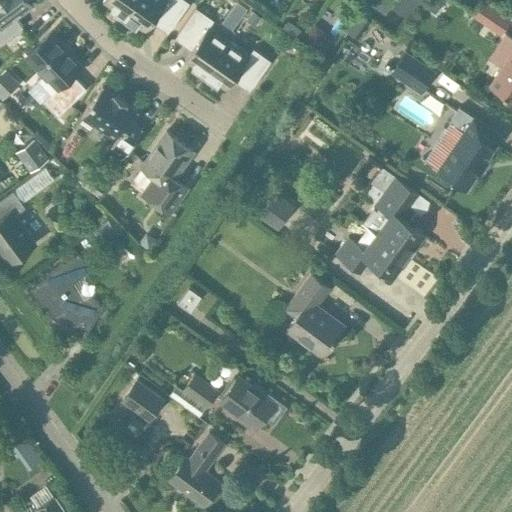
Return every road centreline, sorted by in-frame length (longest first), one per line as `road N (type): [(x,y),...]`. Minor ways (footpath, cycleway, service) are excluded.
road 1 (unclassified): [(298,511),(511,211)]
road 2 (residential): [(241,133),(116,51),(67,0)]
road 3 (residential): [(102,511),(0,369)]
